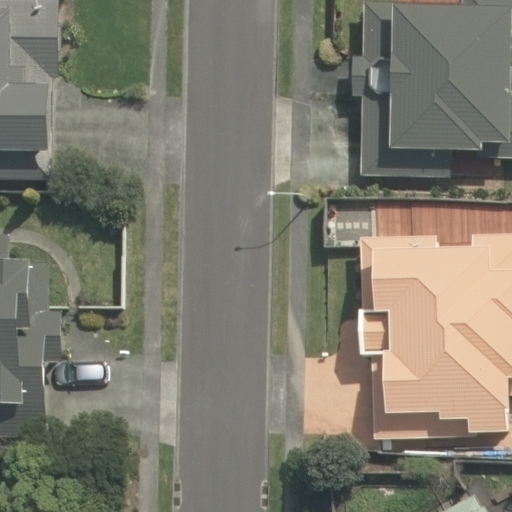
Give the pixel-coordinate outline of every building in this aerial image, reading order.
[(66,13),(0,10),(0,175),(60,177),(66,13)] [(511,17),(366,10),(363,62),(355,61),(352,111),(369,111),(365,187),(511,194),(511,17)] [(407,246),(366,245),(360,375),(382,376),(378,449),(511,454),(511,225),(408,221),(407,246)] [(14,253),(0,251),(0,448),(48,453),(61,285),(11,281),(14,253)] [(496,511),(488,495),(453,511),(496,511)] [(0,511),(70,511),(71,503),(0,498),(0,511)]
